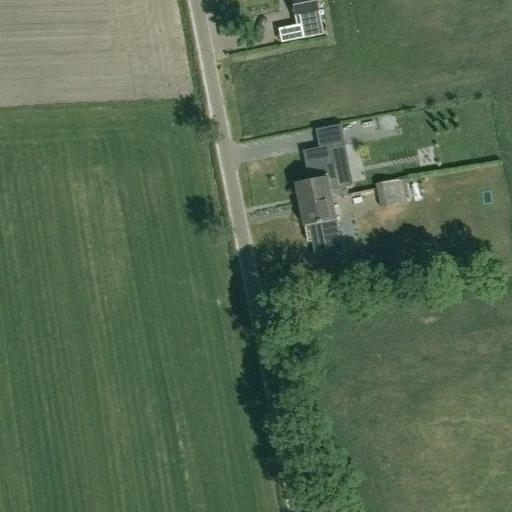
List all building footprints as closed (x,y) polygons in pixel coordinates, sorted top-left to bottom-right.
[(322,34),(315,0),(289,0),(293,17),(299,16),(302,38),(322,34)] [(344,136),(367,132),(365,118),(342,122),(344,136)] [(330,146),(303,151),(309,181),(296,183),(301,206),(333,199),(332,199),(348,196),(346,187),(346,186),(338,188),(330,149),(330,146)] [(412,202),(408,179),(376,185),(380,208),(412,202)] [(333,199),(301,206),(305,227),(306,226),(308,243),(313,242),(316,257),(342,252),(336,221),(337,221),(333,199)]
